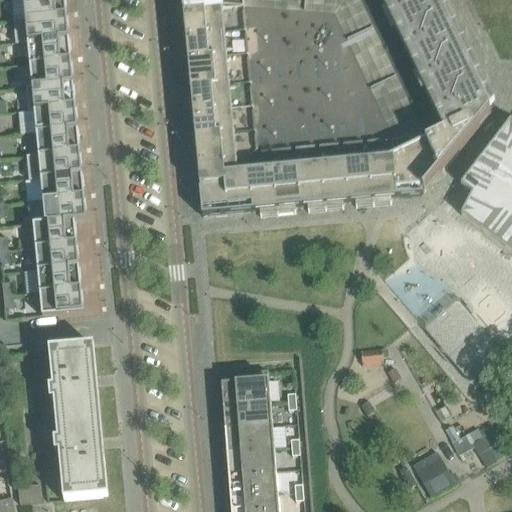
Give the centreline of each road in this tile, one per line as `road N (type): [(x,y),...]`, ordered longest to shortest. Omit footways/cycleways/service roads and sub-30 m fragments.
road 1 (residential): [(198,511),(147,0)]
road 2 (residential): [(104,0),(152,511)]
